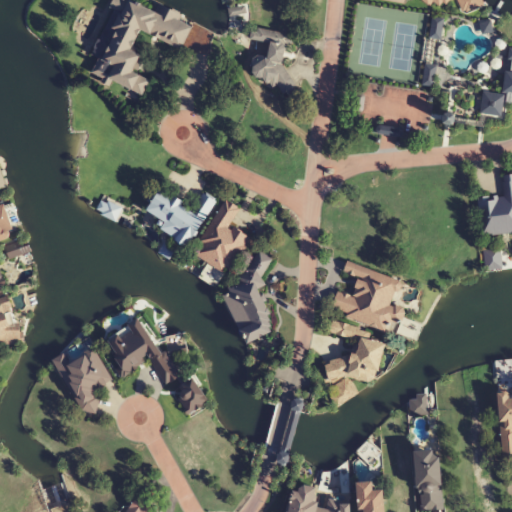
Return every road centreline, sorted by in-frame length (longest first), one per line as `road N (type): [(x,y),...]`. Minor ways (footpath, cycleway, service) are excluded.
road 1 (residential): [(307,269),(335,0)]
road 2 (residential): [(313,170),(511,146)]
road 3 (residential): [(309,208),(216,167),(181,131)]
